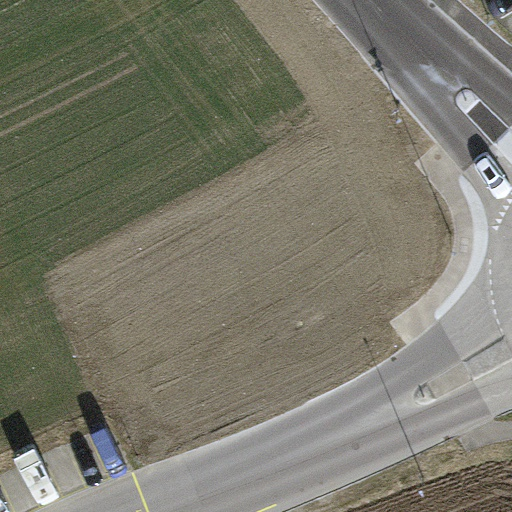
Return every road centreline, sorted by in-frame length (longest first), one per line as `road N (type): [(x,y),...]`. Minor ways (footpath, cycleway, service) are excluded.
road 1 (unclassified): [(511,349),(449,383),(114,511)]
road 2 (unclassified): [(365,0),(511,150)]
